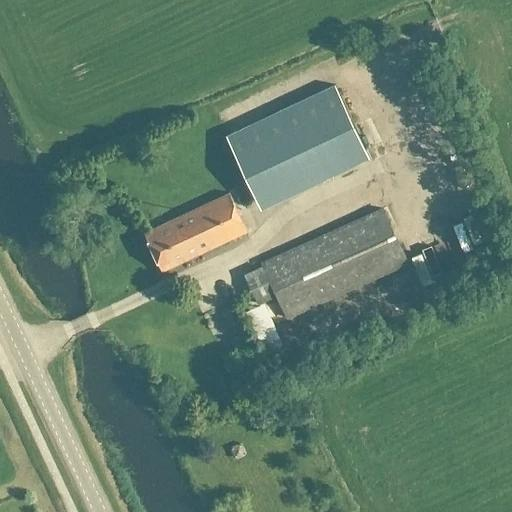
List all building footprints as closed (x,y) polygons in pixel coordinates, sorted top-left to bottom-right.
[(369,161),(340,82),(227,123),(256,202),(369,161)] [(161,272),(246,233),(228,194),(143,234),(161,272)] [(421,279),(386,206),(240,274),(275,348),(421,279)] [(319,215),(323,226),(342,220),(338,209),(319,215)] [(277,455),(286,450),(273,425),(264,430),(277,455)]
